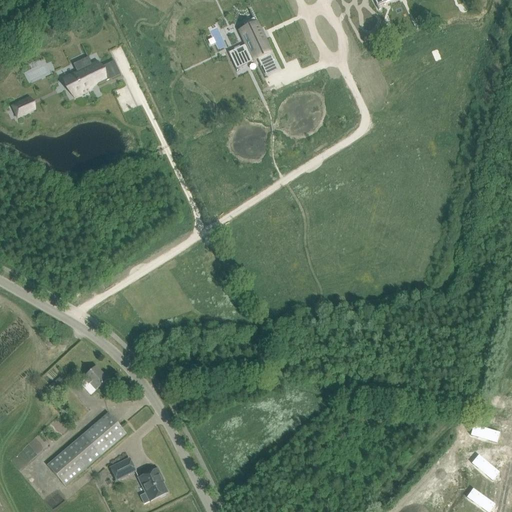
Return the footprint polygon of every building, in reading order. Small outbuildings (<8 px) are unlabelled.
[(229,52),(228,52),(237,71),(238,70),(237,69),(236,67),(257,58),(258,59),(261,66),(262,66),(261,65),(273,60),(274,60),(254,18),(253,18),(254,19),(245,23),(245,22),(244,23),(246,27),(240,30),(246,44),(250,52),(246,53),(245,52),(238,56),(238,57),(233,60),(229,52)] [(78,72),(64,79),(69,89),(71,88),(76,98),(89,91),(88,90),(88,88),(98,83),(98,85),(110,80),(104,68),(101,70),(98,63),(92,66),(88,58),(74,64),(78,72)] [(20,103),(12,107),(18,119),(26,115),(20,103)] [(82,379),(83,380),(80,383),(90,395),(96,390),(96,391),(108,380),(96,367),(82,379)] [(61,377),(55,382),(58,385),(64,380),(61,377)] [(109,414),(84,435),(47,466),(65,486),(126,434),(109,414)] [(473,435),(496,441),(498,432),(475,427),(473,435)] [(474,465),(493,479),(498,472),(479,458),(474,465)] [(129,459),(110,469),(116,481),(135,471),(129,459)] [(139,478),(138,479),(146,493),(140,496),(144,505),(147,503),(150,502),(160,497),(161,498),(166,496),(166,494),(168,493),(160,479),(162,478),(158,469),(139,478)] [(470,498),(489,511),(494,505),(475,491),(470,498)]
